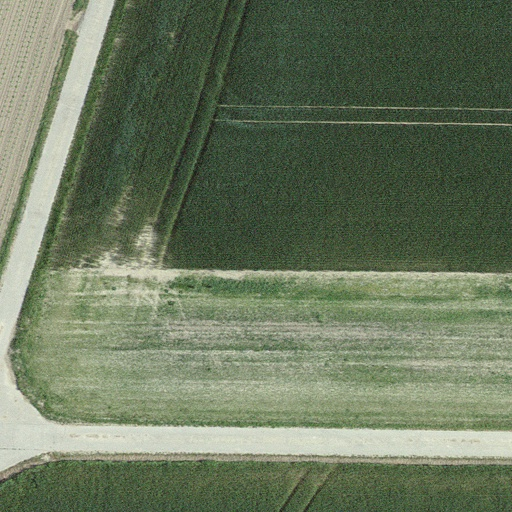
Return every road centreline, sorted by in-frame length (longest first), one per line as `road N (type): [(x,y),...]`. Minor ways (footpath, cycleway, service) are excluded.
road 1 (track): [(0,433),(511,442)]
road 2 (track): [(104,0),(0,337)]
